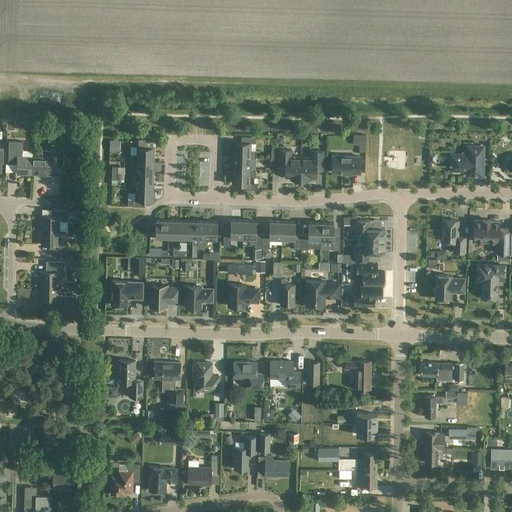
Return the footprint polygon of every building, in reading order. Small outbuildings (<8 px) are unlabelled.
[(15,120),(7,119),(6,129),(15,130),(15,120)] [(353,145),(366,145),(366,135),(353,135),(353,145)] [(110,141),(110,151),(120,151),(120,141),(110,141)] [(8,164),(12,164),(17,164),(17,174),(31,175),(32,157),(22,156),(23,142),(9,142),(8,164)] [(250,157),(250,158),(256,158),(256,150),(251,150),(251,143),(234,142),(233,157),(250,157)] [(467,176),(475,176),(483,176),(483,146),(467,146),(467,151),(465,151),(461,154),(451,154),(451,163),(449,163),(449,165),(451,165),(450,170),(452,170),(453,172),(459,172),(461,171),(467,171),(467,176)] [(136,162),(154,162),(154,148),(137,147),(137,155),(131,154),(131,162),(136,162)] [(32,157),(31,175),(46,175),(46,165),(62,166),(62,151),(48,151),(48,150),(40,150),(40,157),(32,157)] [(300,180),(301,157),(291,157),(291,150),(279,150),(278,169),(285,169),(285,177),(291,177),(291,179),(300,180)] [(301,157),(300,180),(310,180),(310,178),(316,178),(316,170),(323,170),(324,151),(311,150),(311,158),(301,157)] [(332,156),(332,172),(360,173),(360,157),(332,156)] [(233,157),(233,169),(250,169),(250,158),(250,157),(233,157)] [(153,174),(154,162),(136,162),(136,174),(153,174)] [(250,169),(233,169),(232,183),(250,184),(250,176),(255,177),(255,169),(250,169)] [(136,174),(136,185),(136,186),(153,186),(153,174),(136,174)] [(153,200),(153,186),(136,186),(136,185),(131,185),(130,192),(136,193),(135,200),(153,200)] [(41,230),(59,231),(59,222),(67,222),(68,211),(52,211),(51,216),(41,216),(41,230)] [(73,211),(73,219),(87,219),(87,211),(73,211)] [(156,237),(168,237),(169,220),(156,220),(156,237)] [(168,237),(180,237),(181,220),(169,220),(168,237)] [(180,237),(192,238),(193,221),(181,220),(180,237)] [(231,237),(243,237),(243,220),(231,220),(231,235),(224,235),(223,247),(230,247),(231,237)] [(256,220),(243,220),(243,237),(249,237),(249,240),(251,244),(255,244),(255,248),(262,248),(262,236),(255,236),(256,220)] [(360,240),(385,241),(385,229),(370,228),(370,220),(355,220),(355,235),(360,235),(360,240)] [(442,220),(442,241),(454,241),(454,252),(465,253),(465,238),(457,237),(458,220),(442,220)] [(497,241),(497,253),(508,253),(509,229),(498,228),(498,222),(491,221),(491,220),(482,220),(482,221),(474,221),(474,232),(473,232),(473,242),(482,242),(482,241),(497,241)] [(192,238),(204,238),(205,221),(193,221),(192,238)] [(217,221),(205,221),(204,238),(216,239),(217,221)] [(269,238),(282,238),(282,221),(270,221),(269,236),(262,236),(262,248),(269,248),(269,238)] [(295,222),(282,221),(282,238),(294,239),(294,249),(301,249),(301,237),(294,237),(295,222)] [(308,239),(320,240),(321,222),(309,222),(308,237),(301,237),(301,249),(308,249),(308,239)] [(321,222),(320,240),(333,240),(332,250),(340,250),(340,238),(333,238),(333,223),(321,222)] [(59,231),(41,230),(41,245),(51,245),(51,251),(54,251),(54,256),(67,256),(67,241),(59,241),(59,231)] [(385,241),(360,240),(360,246),(355,246),(355,260),(369,260),(369,252),(385,253),(385,241)] [(133,273),(142,273),(143,257),(134,257),(133,273)] [(264,261),(256,260),(256,269),(264,270),(264,261)] [(50,261),(50,266),(50,272),(40,272),(40,286),(58,286),(58,276),(64,276),(64,261),(50,261)] [(273,276),(281,276),(281,262),(273,262),(273,276)] [(384,271),(377,271),(377,263),(356,263),(356,275),(363,275),(363,284),(382,284),(382,285),(384,285),(384,271)] [(505,265),(477,264),(477,282),(482,282),(482,298),(485,298),(486,300),(492,300),(494,298),(496,298),(497,281),(505,281),(505,265)] [(451,292),(464,292),(465,278),(451,278),(451,276),(436,275),(436,287),(434,288),(434,289),(434,291),(434,293),(435,293),(435,298),(451,299),(451,292)] [(286,279),(281,278),(281,284),(280,284),(280,305),(294,305),(295,285),(286,285),(286,279)] [(325,281),(306,280),(305,305),(307,306),(308,307),(309,308),(312,308),(313,307),(314,306),(324,306),(325,298),(327,296),(329,297),(339,298),(340,283),(325,283),(325,281)] [(111,281),(111,305),(127,305),(127,298),(142,298),(142,282),(127,282),(127,281),(111,281)] [(245,285),(229,284),(228,306),(244,306),(244,302),(257,302),(258,289),(245,288),(245,285)] [(354,305),(370,306),(375,306),(375,297),(382,298),(382,285),(382,284),(363,284),(361,284),(361,293),(354,293),(354,305)] [(58,286),(40,286),(40,301),(48,301),(48,307),(75,307),(76,296),(58,296),(58,286)] [(166,286),(151,286),(151,306),(164,306),(164,300),(169,300),(169,301),(177,301),(177,288),(166,288),(166,286)] [(202,286),(186,286),(185,307),(192,307),(193,309),(198,309),(199,307),(201,307),(201,301),(212,302),(213,289),(202,288),(202,286)] [(118,360),(118,382),(130,382),(129,397),(142,398),(143,380),(135,380),(135,361),(118,360)] [(357,361),(345,361),(344,369),(356,369),(356,388),(370,388),(371,360),(357,360),(357,361)] [(162,392),(169,392),(168,402),(183,403),(184,393),(175,392),(175,379),(180,379),(180,362),(154,361),(154,379),(162,379),(162,392)] [(234,361),(233,377),(249,378),(249,388),(263,389),(263,374),(256,374),(257,362),(234,361)] [(270,361),(270,377),(288,378),(288,386),(299,387),(300,372),(293,372),(293,361),(270,361)] [(420,375),(437,376),(436,380),(450,380),(450,370),(451,363),(437,363),(437,362),(420,361),(420,375)] [(195,364),(194,379),(196,379),(196,390),(219,391),(219,379),(211,379),(212,363),(197,362),(197,364),(195,364)] [(319,362),(307,362),(307,383),(318,383),(319,362)] [(461,392),(446,391),(445,400),(456,400),(456,399),(460,399),(461,392)] [(438,395),(424,395),(424,416),(435,416),(435,407),(438,407),(438,401),(442,401),(442,395),(438,395)] [(356,413),(356,424),(377,424),(377,413),(356,413)] [(356,424),(356,434),(377,435),(377,424),(356,424)] [(467,437),(467,429),(448,429),(448,437),(467,437)] [(74,444),(74,430),(43,430),(43,444),(74,444)] [(416,447),(425,446),(424,431),(415,432),(416,447)] [(178,432),(161,432),(161,444),(178,444),(178,432)] [(426,432),(425,448),(443,448),(444,448),(444,432),(426,432)] [(259,433),(259,451),(269,451),(270,434),(259,433)] [(234,447),(234,469),(248,469),(248,459),(256,459),(257,437),(244,436),(244,447),(234,447)] [(338,448),(318,448),(319,460),(339,460),(338,448)] [(443,448),(425,448),(425,463),(437,463),(437,458),(442,458),(443,448)] [(509,468),(510,450),(491,449),(491,467),(505,467),(509,468)] [(357,469),(376,470),(376,453),(362,453),(362,459),(357,459),(357,469)] [(211,467),(188,466),(188,483),(211,484),(211,475),(217,475),(218,455),(211,455),(211,467)] [(273,456),(265,456),(265,476),(274,476),(274,475),(288,475),(289,460),(272,460),(273,456)] [(112,476),(111,494),(120,495),(120,492),(132,492),(132,479),(140,479),(140,462),(127,462),(127,471),(119,471),(118,477),(112,476)] [(150,466),(149,490),(166,491),(166,482),(176,482),(177,468),(167,468),(167,467),(150,466)] [(376,470),(357,469),(357,480),(362,480),(362,486),(376,487),(376,470)] [(53,474),(52,489),(70,489),(71,479),(82,480),(82,471),(54,470),(54,474),(53,474)] [(51,511),(51,496),(36,496),(37,486),(25,486),(24,511),(51,511)] [(309,500),(309,509),(334,509),(335,501),(309,500)]
